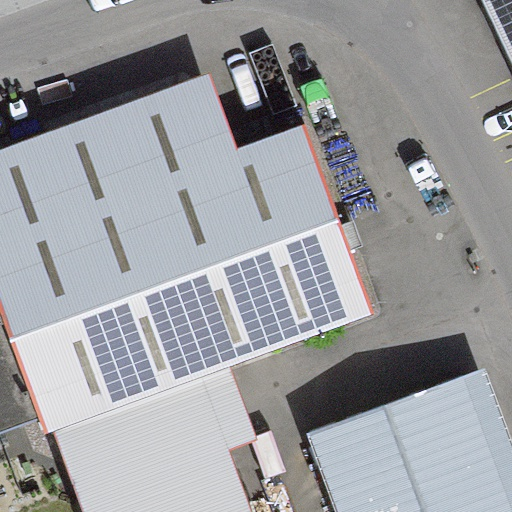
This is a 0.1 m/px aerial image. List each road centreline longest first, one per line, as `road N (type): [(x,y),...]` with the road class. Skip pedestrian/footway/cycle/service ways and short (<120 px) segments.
road 1 (residential): [(511,287),(387,54),(355,22),(300,0)]
road 2 (residential): [(271,0),(0,63)]
